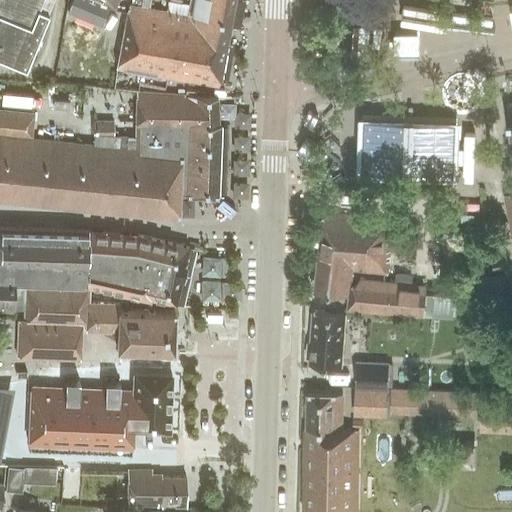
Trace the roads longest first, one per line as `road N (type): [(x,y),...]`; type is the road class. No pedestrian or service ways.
road 1 (tertiary): [(262,511),(275,86)]
road 2 (tertiary): [(275,86),(333,85),(511,51)]
